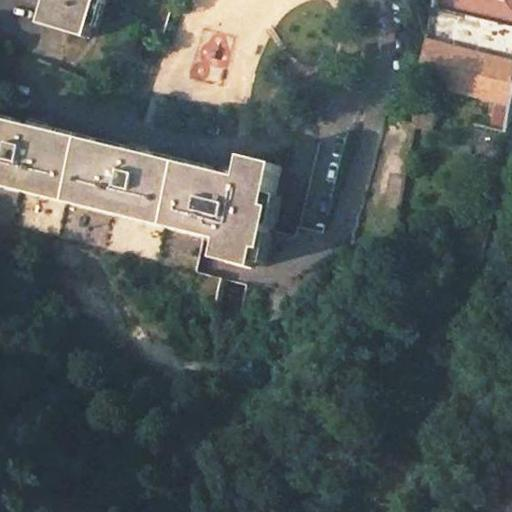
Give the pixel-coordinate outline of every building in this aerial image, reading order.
[(50,0),(43,25),(90,39),(101,0),(50,0)] [(170,0),(153,0),(141,40),(161,46),(175,1),(170,0)] [(511,0),(439,0),(422,86),(511,95),(511,0)] [(0,120),(0,190),(206,241),(224,245),(219,260),(256,270),(261,251),(267,252),(272,232),(277,210),(271,208),(282,167),(250,159),(245,180),(0,120)] [(0,251),(216,304),(223,279),(198,272),(206,241),(0,190),(0,251)] [(511,511),(511,491),(497,511),(511,511)]
